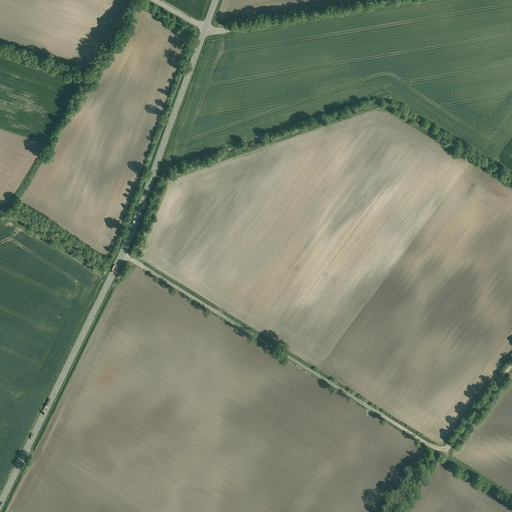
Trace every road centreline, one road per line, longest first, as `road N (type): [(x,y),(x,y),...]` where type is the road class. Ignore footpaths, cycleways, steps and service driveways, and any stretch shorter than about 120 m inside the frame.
road 1 (residential): [(511,360),(455,431),(430,443),(124,253)]
road 2 (secondary): [(124,253),(0,506)]
road 3 (secondary): [(209,26),(124,253)]
road 4 (residential): [(209,26),(381,0)]
